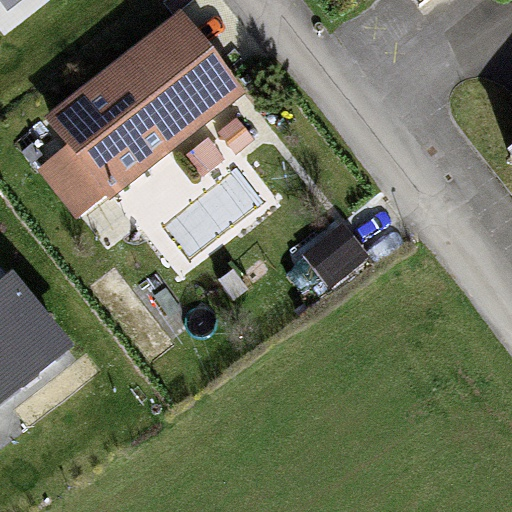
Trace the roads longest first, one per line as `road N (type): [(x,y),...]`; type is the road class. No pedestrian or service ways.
road 1 (trunk): [(186,0),(267,511)]
road 2 (residential): [(511,321),(262,0)]
